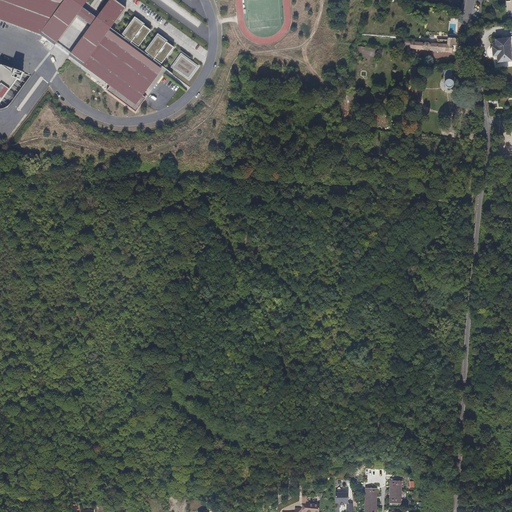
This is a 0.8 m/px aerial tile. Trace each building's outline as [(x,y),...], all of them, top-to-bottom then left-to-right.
[(0,0),(0,23),(39,38),(53,48),(74,19),(90,31),(68,60),(108,91),(105,96),(134,117),(144,103),(135,96),(154,71),(155,68),(152,65),(153,64),(160,69),(172,53),(166,48),(166,49),(165,48),(165,47),(156,41),(145,57),(147,59),(146,60),(136,53),(149,36),(142,30),(141,31),(140,30),(141,30),(133,24),(122,40),(124,42),(123,43),(109,33),(108,33),(121,15),(109,6),(96,23),(95,23),(81,12),(80,12),(88,0),(0,0)] [(88,0),(80,12),(81,12),(90,0),(88,0)] [(110,2),(95,23),(96,23),(109,6),(121,15),(108,33),(109,33),(125,13),(110,2)] [(511,52),(511,53),(510,39),(495,40),(496,48),(493,48),(494,56),(496,56),(497,64),(511,62),(511,61),(511,60),(511,52)] [(447,54),(448,48),(449,41),(444,40),(443,46),(420,44),(410,43),(409,50),(426,51),(447,54)] [(198,72),(180,58),(169,73),(187,86),(198,72)] [(11,78),(0,70),(0,103),(15,84),(18,85),(21,77),(13,74),(11,78)] [(160,75),(154,71),(135,96),(141,100),(160,75)] [(443,87),(444,89),(445,89),(447,90),(448,89),(450,89),(451,88),(451,86),(451,85),(451,83),(450,82),(449,81),(448,80),(447,80),(445,81),(444,82),(443,83),(442,84),(442,86),(443,87)] [(391,480),(390,490),(402,490),(402,481),(391,480)] [(365,488),(364,502),(376,502),(377,488),(365,488)] [(402,490),(390,490),(390,502),(401,502),(402,490)] [(348,492),(335,492),(335,502),(348,502),(348,492)] [(319,511),(320,504),(305,502),(305,504),(304,510),(304,511),(319,511)] [(376,511),(376,502),(364,502),(363,511),(376,511)]
